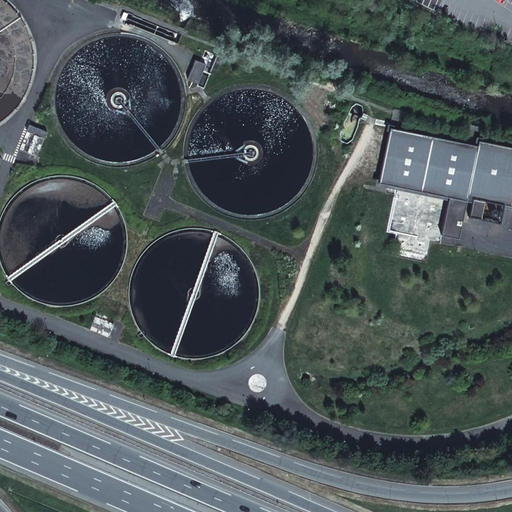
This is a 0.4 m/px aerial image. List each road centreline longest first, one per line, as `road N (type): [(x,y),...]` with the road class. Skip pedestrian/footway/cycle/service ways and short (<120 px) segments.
road 1 (motorway): [(511,493),(438,499),(361,488),(0,359)]
road 2 (motorway): [(323,511),(0,375)]
road 3 (motorway): [(250,511),(0,405)]
road 4 (motorway): [(0,443),(160,511)]
